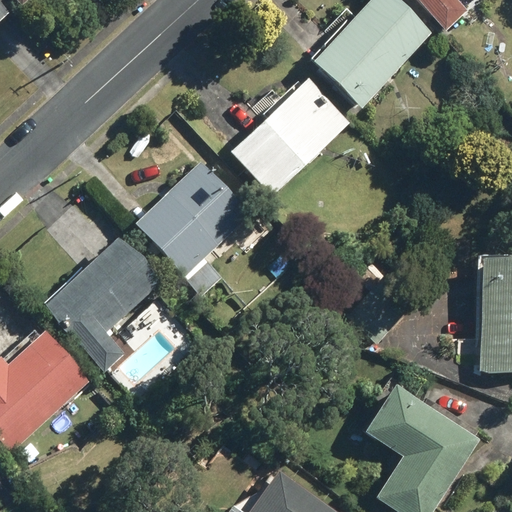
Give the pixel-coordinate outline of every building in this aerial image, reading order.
[(431,34),(394,0),(369,0),(310,63),(360,110),(431,34)] [(414,0),(443,31),(465,11),(455,0),(414,0)] [(350,121),(308,77),(228,153),(270,197),(350,121)] [(248,218),(200,163),(131,224),(179,279),(248,218)] [(108,333),(160,286),(115,236),(37,308),(99,376),(125,352),(108,333)] [(511,372),(511,256),(475,255),(472,356),(476,356),(476,371),(511,372)] [(0,359),(0,446),(6,454),(85,383),(40,333),(4,365),(0,359)] [(393,386),(362,434),(399,458),(372,500),(390,511),(430,511),(477,441),(393,386)] [(330,511),(274,472),(245,511),(330,511)]
